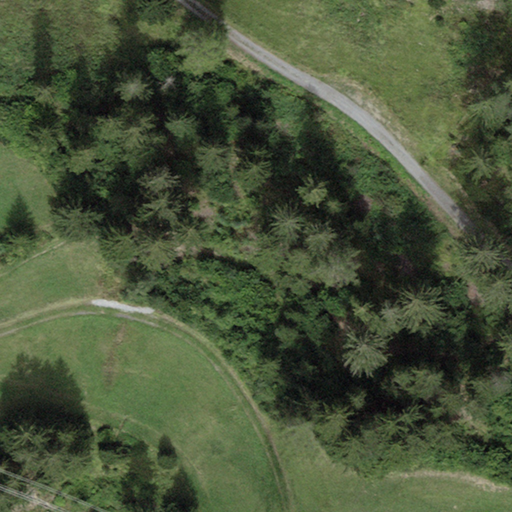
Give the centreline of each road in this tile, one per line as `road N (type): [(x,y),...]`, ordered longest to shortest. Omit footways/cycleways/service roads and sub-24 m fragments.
road 1 (track): [(511,275),(391,142),(184,0)]
road 2 (track): [(0,334),(104,311),(208,350),(268,445),(280,511)]
